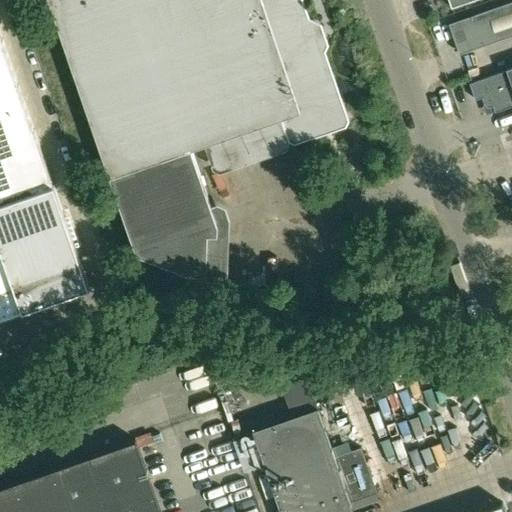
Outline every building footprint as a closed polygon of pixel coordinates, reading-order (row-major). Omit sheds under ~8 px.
[(318,48),(313,49),(305,24),(307,19),(300,0),(51,0),(139,249),(191,271),(198,271),(209,271),(209,269),(199,269),(200,250),(209,251),(210,230),(220,230),(220,221),(213,201),(192,143),(283,111),(291,135),(296,137),(346,120),(322,50),(318,48)] [(511,0),(449,23),(459,54),(511,34),(511,0)] [(0,318),(89,288),(80,261),(53,185),(0,35),(0,318)] [(476,99),(481,98),(482,97),(485,105),(489,107),(493,105),(495,111),(511,105),(511,65),(506,68),(507,69),(470,83),(476,99)] [(412,230),(411,218),(392,220),(393,232),(412,230)] [(219,366),(215,355),(206,358),(210,369),(219,366)] [(291,415),(254,428),(265,462),(282,511),(508,511),(505,504),(483,511),(343,511),(353,509),(350,501),(377,492),(369,470),(361,447),(346,452),(335,455),(330,442),(318,406),(314,395),(304,366),(301,357),(271,357),(291,415)] [(226,366),(228,376),(243,374),(241,364),(226,366)] [(161,511),(136,439),(94,454),(0,486),(0,511),(161,511)]
